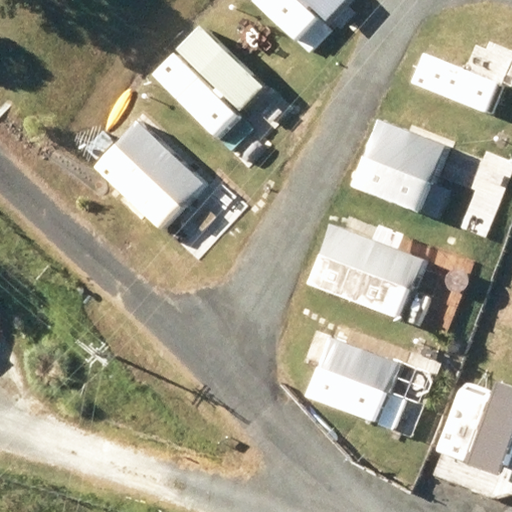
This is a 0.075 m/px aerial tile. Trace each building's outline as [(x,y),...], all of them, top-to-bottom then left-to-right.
[(342,0),(242,0),(297,50),(342,0)] [(506,91),(511,76),(511,52),(435,22),(422,57),(506,91)] [(260,101),(199,36),(148,83),(209,149),(260,101)] [(164,238),(206,191),(135,128),(93,174),(164,238)] [(453,152),(391,128),(362,200),(424,224),(453,152)] [(401,331),(424,269),(328,233),(305,294),(401,331)] [(511,286),(500,281),(474,346),(511,361),(511,286)] [(439,365),(349,333),(326,399),(416,431),(439,365)] [(511,439),(511,437),(450,414),(424,480),(486,505),(511,439)]
